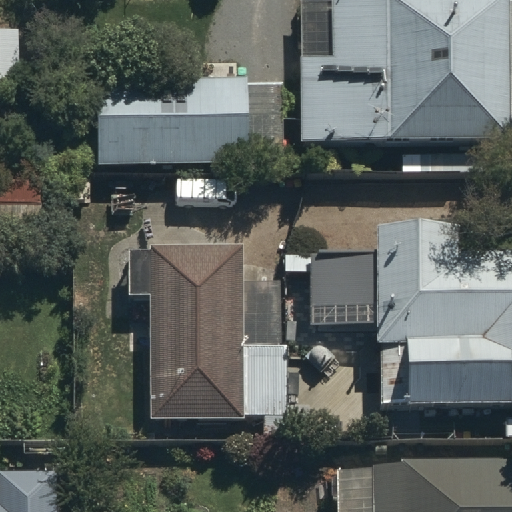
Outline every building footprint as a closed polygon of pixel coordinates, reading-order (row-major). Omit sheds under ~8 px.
[(384,0),(386,15),(301,17),(299,168),(400,168),(401,188),(504,188),(502,165),(511,164),(511,22),(509,23),(508,0),(384,0)] [(19,34),(0,33),(0,96),(19,96),(19,34)] [(247,182),(248,175),(286,175),(286,103),(247,103),(247,98),(81,98),(81,161),(98,160),(99,184),(247,182)] [(42,191),(0,192),(0,254),(44,254),(42,191)] [(469,248),(376,251),(379,368),(410,368),(411,432),(511,429),(511,274),(470,276),(469,248)] [(278,297),(245,297),(245,263),(152,263),(152,270),(130,270),(130,312),(152,312),(152,434),(177,433),(177,442),(201,443),(201,436),(244,437),(244,431),(288,430),(288,442),(334,442),(334,357),(278,357),(278,297)] [(511,511),(511,483),(374,480),(374,494),(337,494),(336,511),(511,511)] [(0,511),(59,511),(59,492),(0,492),(0,511)]
